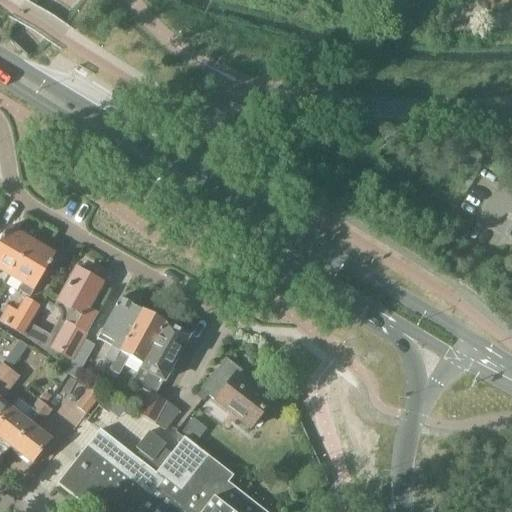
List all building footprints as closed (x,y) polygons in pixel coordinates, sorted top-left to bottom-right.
[(1,238),(0,239),(0,269),(10,275),(29,241),(8,228),(9,227),(8,227),(3,234),(2,233),(0,238),(1,238)] [(52,255),(29,241),(10,275),(24,283),(19,290),(30,296),(47,267),(48,268),(50,264),(49,263),(54,254),(53,253),(52,255)] [(67,368),(82,339),(85,334),(74,327),(86,307),(100,283),(77,270),(55,307),(58,308),(59,310),(60,311),(61,313),(61,314),(61,315),(61,317),(61,318),(61,319),(60,321),(64,323),(58,334),(50,348),(47,354),(67,368)] [(6,301),(0,310),(0,319),(20,333),(39,304),(24,294),(15,307),(6,301)] [(112,363),(118,351),(140,311),(131,306),(134,301),(122,294),(119,300),(118,299),(96,339),(110,347),(103,359),(112,363)] [(128,357),(141,364),(162,323),(165,319),(153,313),(151,317),(140,311),(118,351),(112,363),(109,369),(119,374),(128,357)] [(184,335),(186,331),(176,325),(174,330),(162,323),(141,364),(130,382),(150,393),(150,392),(154,394),(162,379),(163,379),(168,370),(173,373),(181,359),(176,356),(187,337),(184,335)] [(92,345),(82,339),(71,360),(67,368),(65,371),(74,378),(92,345)] [(225,358),(200,390),(249,428),(270,402),(236,375),(240,370),(225,358)] [(0,381),(9,370),(1,364),(0,366),(0,381)] [(0,399),(18,377),(9,370),(0,381),(0,421),(10,409),(0,400),(0,399)] [(100,396),(89,387),(73,407),(84,416),(100,396)] [(138,415),(154,425),(166,402),(150,393),(138,415)] [(29,424),(37,414),(45,404),(38,399),(30,409),(17,399),(10,409),(0,421),(0,439),(10,448),(29,424)] [(164,431),(168,426),(179,412),(166,402),(154,425),(164,431)] [(52,409),(45,404),(37,414),(44,419),(52,409)] [(205,430),(192,419),(182,432),(195,443),(205,430)] [(49,440),(29,424),(10,448),(31,464),(49,440)] [(99,430),(56,484),(91,511),(264,511),(227,483),(232,476),(183,437),(169,455),(161,449),(165,445),(148,432),(135,449),(139,452),(135,458),(99,430)]
